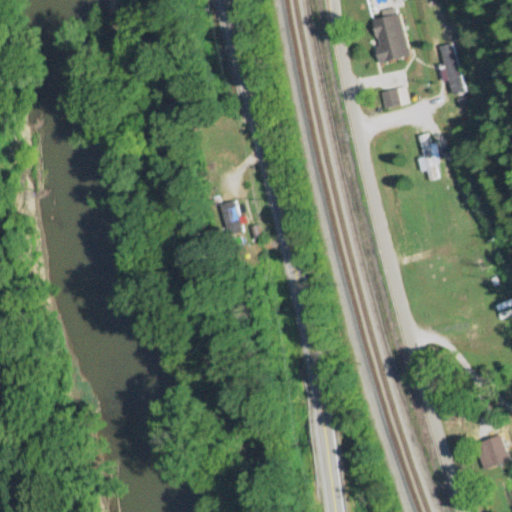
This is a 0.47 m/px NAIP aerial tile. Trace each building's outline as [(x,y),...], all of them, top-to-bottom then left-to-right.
[(399,15),(372,22),(382,64),(410,58),(399,15)] [(448,44),(439,47),(452,95),(461,93),(448,44)] [(382,95),(386,109),(402,105),(397,91),(382,95)] [(439,163),(435,144),(430,146),(427,135),(419,137),(430,182),(438,180),(434,164),(439,163)] [(245,233),(235,202),(219,207),(229,237),(245,233)] [(498,357),(511,350),(511,339),(499,308),(480,316),(498,357)] [(511,466),(499,436),(476,445),(488,475),(511,466)]
